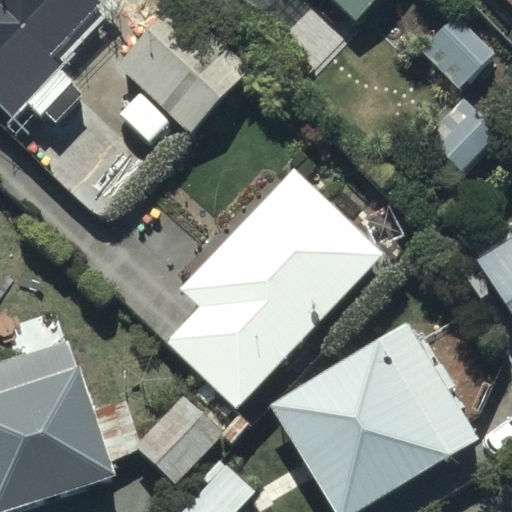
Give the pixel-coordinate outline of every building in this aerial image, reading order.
[(99,15),(81,0),(0,0),(0,126),(10,135),(61,80),(48,68),(99,15)] [(212,0),(171,0),(196,20),(212,0)] [(386,0),(313,0),(351,37),(386,0)] [(444,14),(425,0),(407,0),(390,22),(420,45),(444,14)] [(511,0),(488,0),(511,23),(511,0)] [(177,16),(116,80),(190,150),(251,85),(177,16)] [(488,61),(446,22),(413,57),(456,97),(488,61)] [(497,145),(456,105),(417,146),(458,185),(497,145)] [(380,269),(292,185),(179,304),(202,325),(168,360),(234,423),(380,269)] [(511,246),(468,273),(511,344),(511,246)] [(404,339),(268,420),(322,511),(379,511),(473,456),(404,339)] [(69,353),(0,374),(0,511),(48,511),(112,492),(69,353)] [(224,447),(183,413),(139,466),(180,500),(224,447)] [(236,511),(252,496),(223,469),(182,511),(236,511)]
